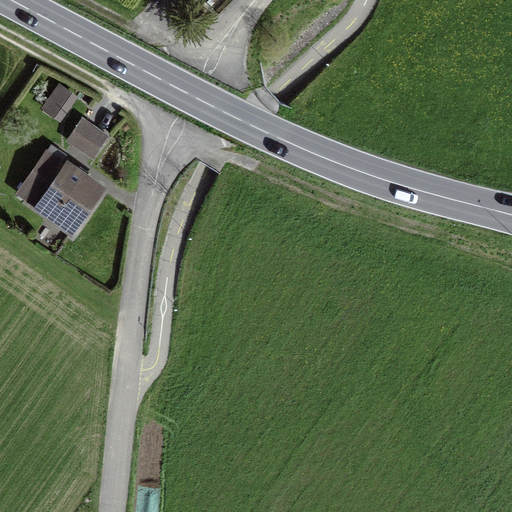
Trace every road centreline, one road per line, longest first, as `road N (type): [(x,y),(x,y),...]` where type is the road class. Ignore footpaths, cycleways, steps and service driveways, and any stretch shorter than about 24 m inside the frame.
road 1 (primary): [(12,0),(254,129),(351,171),(511,217)]
road 2 (unclassified): [(113,511),(146,226),(156,171),(176,127)]
road 3 (track): [(176,127),(0,33)]
road 4 (track): [(81,0),(209,64)]
